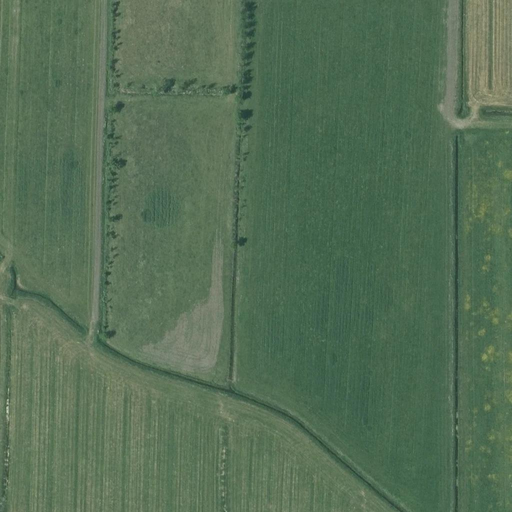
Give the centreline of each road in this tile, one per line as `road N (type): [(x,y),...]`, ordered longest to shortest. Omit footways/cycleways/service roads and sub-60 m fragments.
road 1 (track): [(15,0),(8,250),(0,280)]
road 2 (track): [(511,125),(464,122),(443,108),(449,0)]
